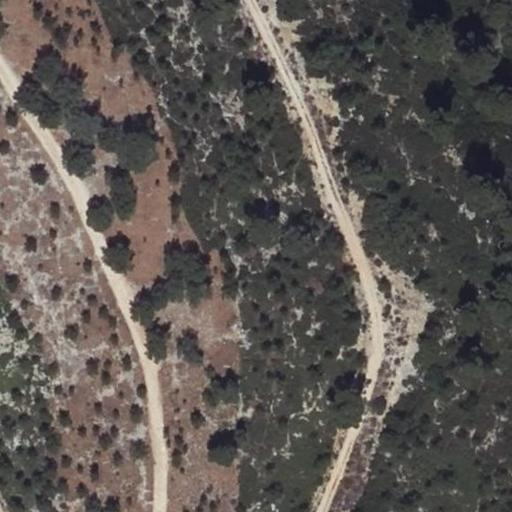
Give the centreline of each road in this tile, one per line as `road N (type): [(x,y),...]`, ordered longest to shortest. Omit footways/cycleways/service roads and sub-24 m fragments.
road 1 (track): [(316,511),(351,423),(376,325),(251,0)]
road 2 (track): [(0,64),(74,179),(154,376),(164,511)]
